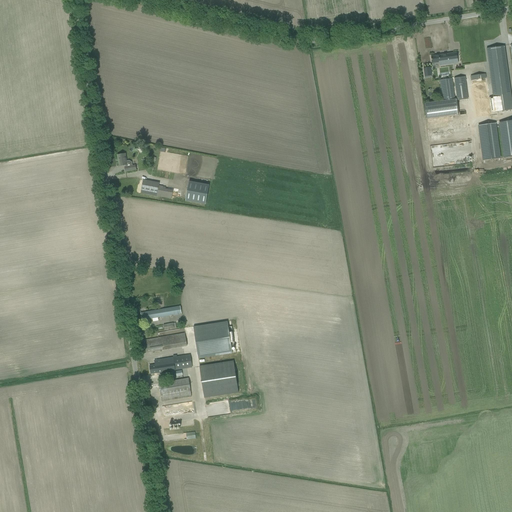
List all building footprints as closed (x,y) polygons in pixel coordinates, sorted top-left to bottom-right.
[(502,47),(487,49),(488,61),(493,97),(489,98),(491,113),(511,109),(511,98),(505,46),(502,47)] [(439,63),(439,65),(458,63),(457,53),(431,57),(432,63),(439,63)] [(485,74),(470,76),(476,116),(491,114),(485,74)] [(454,79),(457,99),(455,99),(452,79),(439,81),(442,101),(424,104),(426,119),(459,114),(457,101),(468,99),(465,77),(454,79)] [(511,120),(499,123),(504,158),(511,156),(511,120)] [(500,159),(495,123),(478,125),(483,161),(500,159)] [(125,167),(125,171),(130,170),(136,170),(135,165),(132,166),(132,162),(129,160),(126,161),(125,154),(118,155),(120,166),(125,165),(125,167)] [(142,188),(141,193),(145,194),(171,199),(173,191),(162,189),(163,186),(159,186),(159,184),(148,181),(143,180),(142,188)] [(190,182),(186,202),(206,205),(210,186),(190,182)] [(146,312),(141,313),(142,320),(147,320),(153,319),(158,318),(181,314),(180,306),(146,312)] [(227,322),(193,327),(198,359),(232,353),(230,343),(234,342),(232,332),(229,333),(227,322)] [(140,341),(142,354),(187,346),(185,333),(140,341)] [(177,357),(173,358),(175,370),(181,369),(192,368),(190,355),(179,357),(177,357)] [(155,365),(149,366),(151,374),(156,374),(175,370),(173,358),(159,360),(154,361),(155,365)] [(238,393),(233,361),(200,366),(205,398),(238,393)] [(159,383),(161,401),(192,397),(189,378),(159,383)] [(172,414),(194,412),(193,403),(174,405),(175,409),(172,410),(172,414)]
